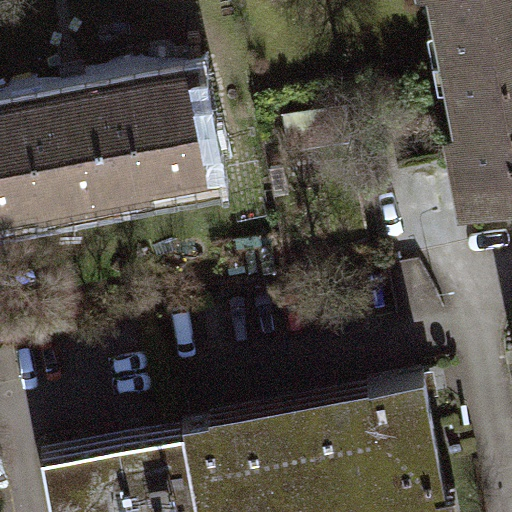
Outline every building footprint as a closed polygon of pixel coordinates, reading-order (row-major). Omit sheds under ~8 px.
[(511,0),(437,0),(447,52),(511,39),(511,0)] [(511,39),(447,52),(467,157),(456,159),(464,200),(511,191),(511,39)] [(199,64),(0,101),(0,198),(37,192),(38,197),(149,176),(148,170),(217,157),(199,64)] [(184,416),(202,511),(323,511),(392,499),(394,511),(402,511),(451,503),(425,365),(369,375),(371,384),(214,413),(212,405),(183,411),(184,416)] [(202,511),(184,416),(41,443),(54,511),(202,511)]
